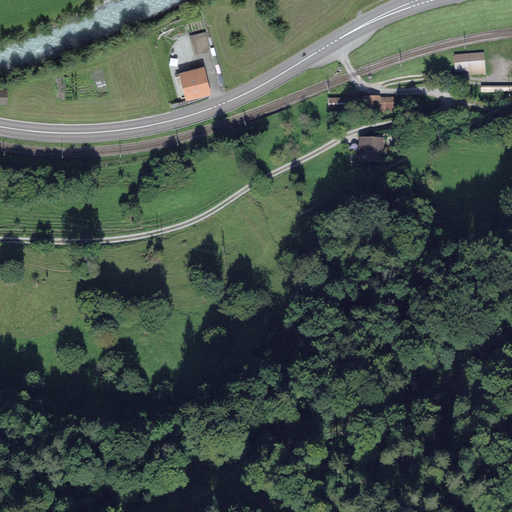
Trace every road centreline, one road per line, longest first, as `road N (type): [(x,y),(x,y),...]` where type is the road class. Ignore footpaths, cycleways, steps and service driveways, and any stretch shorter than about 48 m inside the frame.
road 1 (track): [(334,41),(362,89),(438,92),(447,102),(442,116),(361,132),(151,233),(94,244),(0,240)]
road 2 (secondary): [(413,3),(188,115),(92,132),(0,126)]
road 3 (track): [(141,511),(511,342)]
